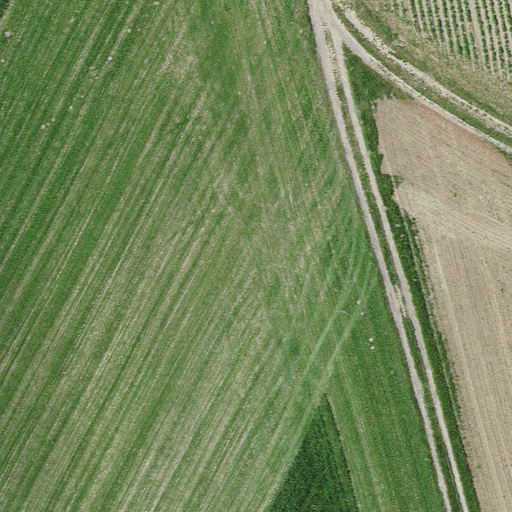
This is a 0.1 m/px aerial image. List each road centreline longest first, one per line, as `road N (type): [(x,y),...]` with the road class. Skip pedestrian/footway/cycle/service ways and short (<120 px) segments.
road 1 (track): [(458,511),(321,16)]
road 2 (track): [(511,140),(467,119),(321,16)]
